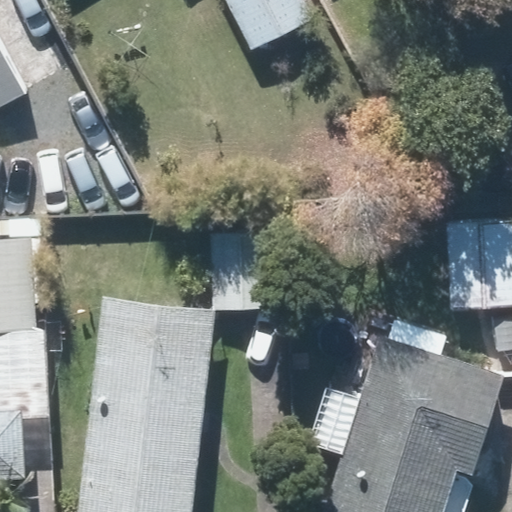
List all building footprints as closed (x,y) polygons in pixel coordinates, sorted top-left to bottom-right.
[(25,0),(0,0),(0,102),(61,73),(25,0)] [(305,0),(228,0),(253,47),(313,15),(305,0)] [(511,220),(451,219),(449,305),(511,305),(511,220)] [(275,226),(211,228),(213,305),(277,304),(275,226)] [(0,494),(21,494),(21,511),(52,511),(46,232),(0,233),(0,494)] [(192,511),(216,307),(105,294),(80,511),(192,511)] [(391,333),(378,329),(322,509),(330,511),(461,511),(507,369),(443,349),(449,330),(397,313),(391,333)]
